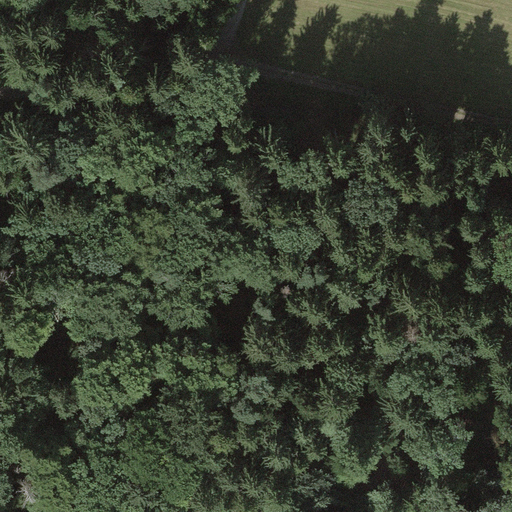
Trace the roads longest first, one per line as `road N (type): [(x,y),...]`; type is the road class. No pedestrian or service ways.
road 1 (track): [(172,73),(511,153)]
road 2 (track): [(228,0),(172,73),(0,100)]
